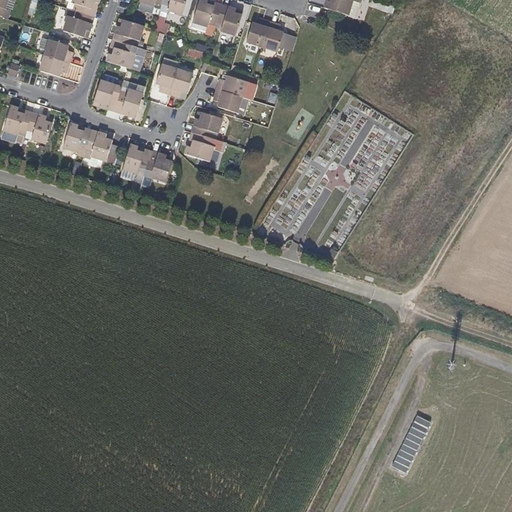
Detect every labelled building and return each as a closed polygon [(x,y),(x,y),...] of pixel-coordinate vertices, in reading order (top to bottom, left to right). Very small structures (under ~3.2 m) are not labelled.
[(0,0),(0,16),(8,19),(11,11),(5,10),(8,0),(0,0)] [(98,4),(99,0),(72,0),(71,3),(68,2),(66,8),(67,9),(91,16),(94,3),(98,4)] [(182,16),(187,0),(163,0),(162,6),(160,12),(154,30),(161,32),(168,11),(182,16)] [(215,27),(221,9),(207,5),(208,1),(204,0),(199,0),(193,23),(208,28),(209,25),(215,27)] [(349,16),(353,2),(350,1),(349,0),(330,0),(330,2),(326,1),(324,9),(349,16)] [(222,5),(208,1),(207,5),(221,9),(222,5)] [(372,1),(370,7),(391,13),(393,7),(372,1)] [(355,18),(360,3),(358,3),(353,2),(349,16),(355,18)] [(152,14),(154,7),(140,3),(138,10),(152,14)] [(236,37),(242,16),(235,14),(236,10),(222,5),(221,9),(215,27),(222,29),(221,32),(236,37)] [(90,32),(94,17),(91,16),(67,9),(65,15),(67,16),(62,31),(84,38),(86,31),(90,32)] [(295,27),(295,18),(284,18),(283,27),(295,27)] [(144,27),(145,21),(136,19),(135,24),(144,27)] [(263,48),(270,23),(259,19),(257,25),(252,23),(246,43),(263,48)] [(139,42),(144,27),(135,24),(124,20),(121,27),(117,26),(113,40),(117,41),(130,46),(132,40),(139,42)] [(278,53),(284,33),(283,33),(279,32),(280,28),(281,26),(270,23),(263,48),(278,53)] [(46,51),(49,41),(43,39),(40,49),(46,51)] [(67,51),(69,46),(49,40),(49,41),(46,51),(44,56),(70,64),(73,53),(67,51)] [(113,56),(117,41),(113,40),(108,54),(113,56)] [(131,70),(135,55),(136,55),(136,56),(142,57),(144,50),(130,46),(117,41),(113,56),(108,54),(106,62),(131,70)] [(189,58),(202,60),(203,48),(190,47),(189,58)] [(66,74),(70,64),(44,56),(39,71),(59,77),(61,72),(66,74)] [(17,77),(20,67),(11,65),(8,75),(17,77)] [(169,95),(177,70),(162,65),(156,84),(161,86),(159,92),(169,95)] [(187,94),(193,75),(177,70),(169,95),(180,99),(182,93),(187,94)] [(242,98),(247,82),(246,82),(237,79),(228,76),(226,81),(222,80),(220,79),(217,90),(242,98)] [(116,108),(122,88),(100,81),(94,102),(101,104),(100,108),(114,112),(116,108)] [(136,119),(143,94),(128,90),(130,83),(124,81),(122,88),(116,108),(129,113),(128,117),(136,119)] [(143,94),(145,88),(130,83),(128,90),(143,94)] [(242,98),(217,90),(213,101),(215,102),(219,103),(218,108),(237,114),(242,98)] [(27,131),(32,117),(18,113),(19,109),(11,107),(3,131),(18,136),(22,137),(20,143),(23,145),(27,131)] [(129,113),(116,108),(114,112),(128,117),(129,113)] [(46,145),(52,124),(46,122),(47,118),(39,115),(33,113),(32,117),(27,131),(33,133),(31,140),(46,145)] [(218,135),(223,120),(221,119),(215,117),(202,113),(200,120),(196,119),(191,133),(195,134),(209,138),(210,132),(218,135)] [(84,157),(91,135),(77,130),(78,127),(70,124),(63,149),(78,154),(77,155),(84,157)] [(91,135),(92,131),(78,127),(77,130),(91,135)] [(106,162),(113,141),(105,139),(107,135),(92,131),(91,135),(84,157),(90,159),(91,157),(106,162)] [(216,141),(218,135),(210,132),(209,138),(213,140),(216,141)] [(191,148),(195,134),(191,133),(187,147),(191,148)] [(209,162),(214,147),(211,146),(213,140),(209,138),(195,134),(191,148),(187,147),(185,155),(209,162)] [(147,170),(151,156),(137,152),(138,148),(130,145),(123,170),(144,177),(147,170)] [(151,156),(152,152),(138,148),(137,152),(151,156)] [(166,183),(172,163),(165,160),(166,157),(152,152),(151,156),(147,170),(153,172),(151,178),(166,183)] [(144,177),(123,170),(121,176),(142,183),(144,177)] [(279,245),(285,236),(272,228),(266,236),(279,245)] [(334,260),(338,253),(332,249),(326,257),(334,260)]
